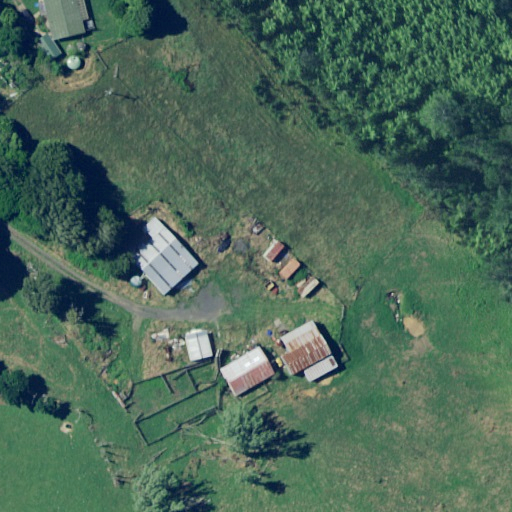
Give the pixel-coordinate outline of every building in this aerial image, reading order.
[(83,32),(74,0),(42,0),(43,2),(38,4),(41,16),(46,15),(53,40),(83,32)] [(61,54),(48,34),(36,42),(49,62),(61,54)] [(68,65),(68,66),(69,67),(70,68),(71,69),(73,70),(74,70),(75,70),(77,70),(78,69),(79,69),(80,68),(81,67),(82,66),(82,65),(83,63),(83,62),(83,61),(82,59),(82,58),(81,57),(80,56),(79,55),(77,55),(78,54),(78,53),(78,52),(77,51),(77,50),(77,49),(76,49),(75,48),(74,48),(73,48),(72,48),(71,48),(70,48),(69,49),(69,50),(68,50),(68,51),(68,52),(68,53),(68,54),(68,55),(69,55),(69,56),(70,57),(69,57),(68,59),(68,60),(67,61),(67,62),(67,64),(68,65)] [(136,248),(138,251),(130,258),(163,295),(198,263),(156,217),(143,228),(152,238),(144,246),(141,243),(136,248)] [(319,282),(280,240),(263,256),(302,298),(319,282)] [(337,366),(310,321),(280,339),(288,352),(280,357),(291,375),(302,369),(310,382),(337,366)] [(347,339),(337,321),(329,326),(339,343),(347,339)] [(217,354),(213,335),(188,340),(192,360),(217,354)] [(275,373),(259,346),(220,370),(236,396),(275,373)]
